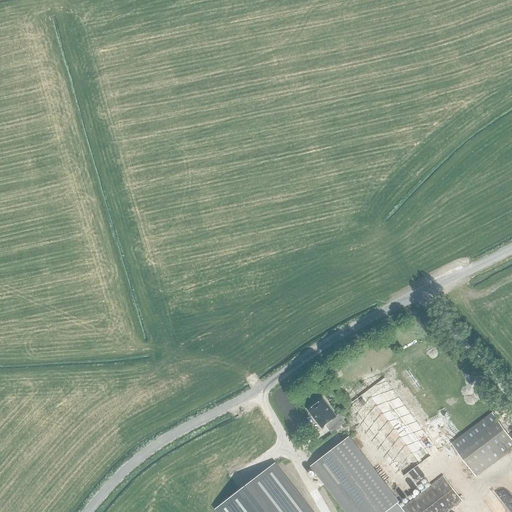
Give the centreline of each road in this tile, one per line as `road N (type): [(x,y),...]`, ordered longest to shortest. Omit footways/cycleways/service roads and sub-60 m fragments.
road 1 (tertiary): [(87,511),(155,442),(258,389),(342,332),(511,248)]
road 2 (unknown): [(421,292),(511,404)]
